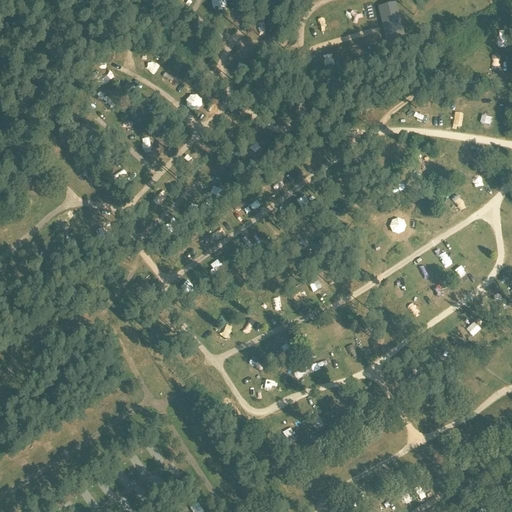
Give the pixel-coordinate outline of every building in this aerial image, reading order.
[(386,28),(387,33),(389,41),(402,37),(400,29),(399,24),(398,22),(397,16),(395,9),(382,12),(386,28)] [(205,203),(213,200),(209,192),(202,195),(205,203)] [(404,221),(398,219),(392,222),(390,227),(392,233),(398,236),(404,233),(406,227),(404,221)] [(165,240),(172,234),(167,229),(160,235),(165,240)] [(100,232),(92,233),(94,242),(101,240),(100,232)] [(365,318),(360,321),(366,331),(370,328),(365,318)] [(472,355),(481,350),(477,343),(468,348),(472,355)] [(440,365),(450,361),(446,353),(437,356),(440,365)]
